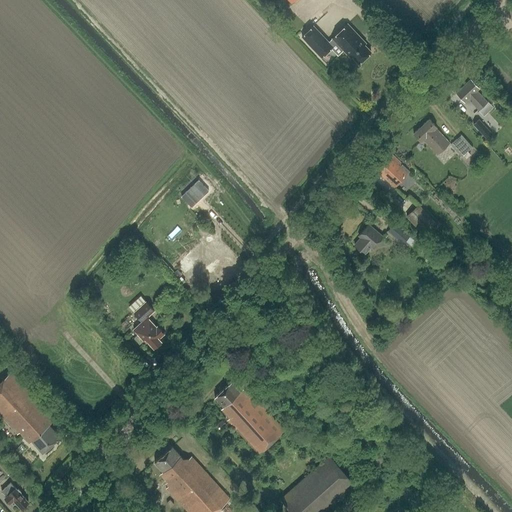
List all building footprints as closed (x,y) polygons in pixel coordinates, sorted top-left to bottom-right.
[(313,26),(302,37),(322,57),(333,46),(332,45),(336,42),(351,57),(352,56),(360,64),(372,52),(365,45),(367,43),(348,23),(332,38),(333,39),(329,42),(313,26)] [(479,88),(471,79),(456,93),(465,102),(468,99),(479,110),(488,102),(477,91),(479,88)] [(437,154),(450,143),(436,128),(437,127),(429,119),(414,133),(421,142),(423,140),(437,154)] [(395,187),(410,172),(392,155),(388,159),(386,158),(375,170),(395,187)] [(208,185),(197,175),(182,191),(193,201),(208,185)] [(423,234),(435,223),(419,205),(407,216),(423,234)] [(205,239),(211,234),(200,222),(195,228),(205,240),(205,239)] [(402,244),(409,236),(394,223),(387,231),(402,244)] [(355,245),(365,254),(372,247),(373,248),(383,237),(369,224),(359,236),(361,238),(355,245)] [(216,231),(207,238),(216,249),(224,243),(216,231)] [(206,243),(193,255),(210,273),(223,261),(217,255),(218,254),(214,250),(213,251),(206,243)] [(176,280),(182,274),(177,270),(172,275),(176,280)] [(154,348),(155,346),(156,346),(157,346),(158,346),(159,345),(159,344),(160,343),(160,342),(161,341),(159,338),(164,333),(157,326),(156,327),(148,317),(153,312),(138,297),(128,306),(142,322),(134,329),(138,334),(135,338),(140,343),(145,338),(154,348)] [(51,416),(51,415),(12,372),(0,382),(0,414),(18,434),(20,432),(30,443),(32,441),(43,452),(60,436),(49,425),(51,423),(51,416)] [(259,455),(285,431),(252,394),(250,396),(243,389),(240,392),(231,382),(215,397),(224,407),(222,409),(230,418),(227,420),(259,455)] [(188,511),(214,511),(230,498),(191,456),(189,458),(183,459),(172,446),(155,462),(163,471),(160,473),(169,483),(167,485),(173,492),(172,494),(188,511)] [(324,511),(355,485),(330,456),(280,499),(291,511),(324,511)] [(27,503),(29,502),(21,493),(21,491),(18,489),(17,489),(16,488),(11,483),(2,491),(6,496),(5,498),(10,503),(14,500),(21,509),(23,508),(25,507),(27,505),(27,503)] [(266,511),(253,498),(237,511),(266,511)]
